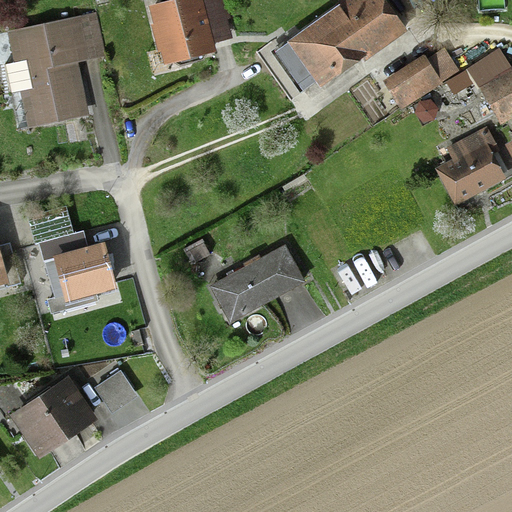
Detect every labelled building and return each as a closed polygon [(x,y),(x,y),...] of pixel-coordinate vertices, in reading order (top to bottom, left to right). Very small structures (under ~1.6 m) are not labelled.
[(167,61),(173,60),(180,64),(187,62),(191,56),(212,50),(199,0),(180,0),(153,7),(158,25),(155,26),(160,48),(163,48),(167,61)] [(304,90),(396,23),(379,0),(350,0),(277,52),(304,90)] [(34,126),(83,116),(71,61),(67,62),(66,57),(75,55),(67,19),(31,27),(32,33),(14,37),(19,60),(4,64),(11,93),(26,90),(34,126)] [(402,106),(454,73),(440,51),(389,84),(402,106)] [(496,69),(481,78),(501,116),(511,109),(511,75),(502,80),(496,69)] [(498,175),(484,150),(494,144),(485,128),(450,147),(459,163),(446,170),(460,196),(498,175)] [(36,244),(40,243),(72,233),(65,207),(29,217),(36,244)] [(83,230),(72,233),(40,243),(45,261),(58,258),(68,297),(112,285),(101,246),(88,249),(83,230)] [(302,281),(284,247),(212,287),(230,320),(302,281)] [(0,280),(4,279),(6,287),(21,283),(12,249),(0,252),(0,280)] [(143,344),(139,329),(131,331),(135,346),(143,344)] [(25,430),(41,451),(90,419),(66,382),(24,410),(34,424),(25,430)]
